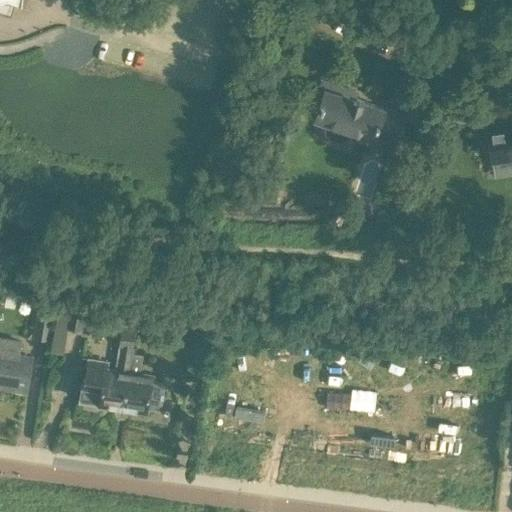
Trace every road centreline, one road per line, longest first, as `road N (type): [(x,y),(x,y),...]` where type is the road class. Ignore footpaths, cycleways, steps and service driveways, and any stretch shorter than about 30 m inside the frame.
road 1 (residential): [(349,511),(98,485),(0,466)]
road 2 (unclassified): [(308,0),(353,30),(397,43),(457,54),(511,51)]
